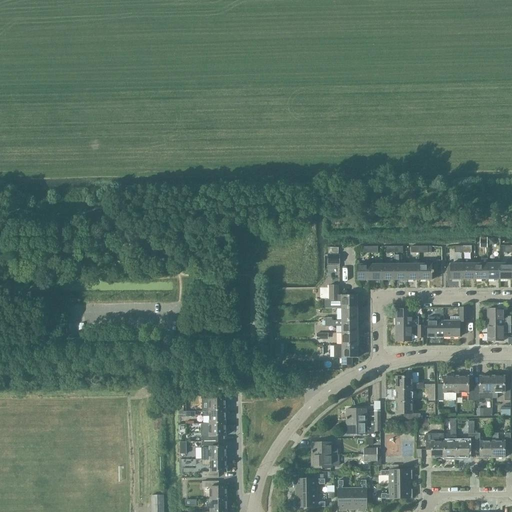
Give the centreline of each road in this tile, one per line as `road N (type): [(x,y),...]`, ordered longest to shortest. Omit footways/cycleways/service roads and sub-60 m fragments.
road 1 (unclassified): [(320,399),(291,370),(261,360),(0,362)]
road 2 (residential): [(511,297),(376,297),(380,362)]
road 3 (residential): [(380,362),(511,353)]
road 4 (residential): [(253,507),(280,445),(320,399)]
